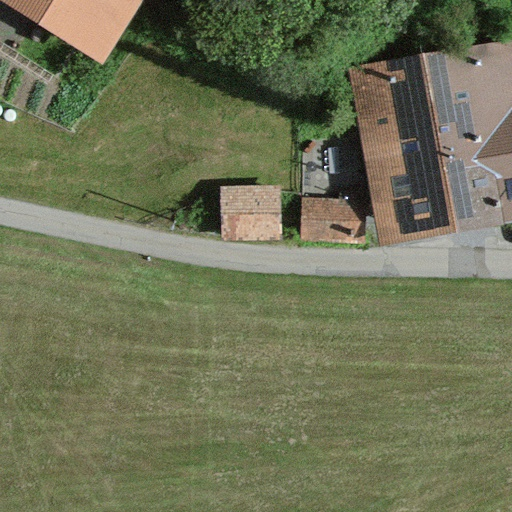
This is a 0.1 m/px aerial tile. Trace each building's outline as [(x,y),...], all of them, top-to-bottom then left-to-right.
[(42,0),(99,36),(121,0),(42,0)] [(511,208),(511,52),(440,65),(455,158),(484,153),(493,212),(511,208)] [(371,77),(395,227),(493,212),(484,153),(455,158),(440,65),(371,77)] [(224,194),(225,235),(272,234),(272,192),(224,194)] [(303,201),(300,238),(357,240),(359,203),(303,201)]
